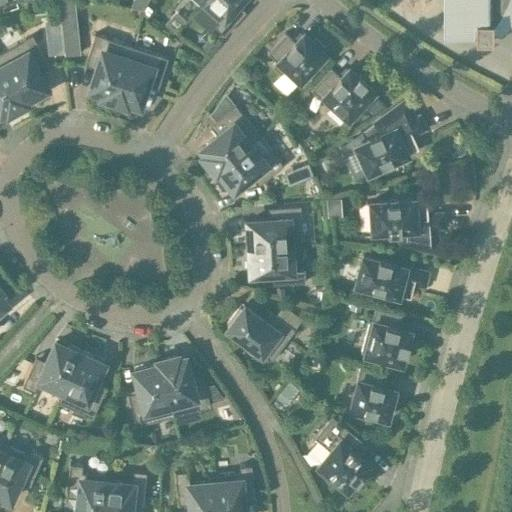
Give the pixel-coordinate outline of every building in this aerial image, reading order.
[(147,0),(146,0),(132,0),(130,6),(142,9),(147,0)] [(203,0),(200,4),(219,21),(215,26),(224,34),(241,15),(232,7),(237,2),(238,0),(203,0)] [(511,0),(444,0),(444,31),(476,31),(475,41),(491,41),(492,31),(501,34),(504,29),(508,25),(511,20),(511,18),(511,0)] [(62,50),(60,31),(53,32),(48,39),(50,52),(62,50)] [(315,37),(312,39),(303,31),(295,40),(286,32),(267,52),(276,60),(272,65),(281,73),(286,67),(300,80),(305,74),(313,81),(322,70),(314,63),(325,52),(324,50),(326,47),(315,37)] [(113,100),(131,45),(95,33),(87,57),(98,61),(89,89),(102,93),(101,95),(113,100)] [(32,34),(0,50),(0,55),(25,103),(26,102),(25,99),(47,87),(40,74),(51,68),(32,34)] [(75,35),(62,36),(64,48),(76,47),(75,35)] [(168,57),(131,45),(113,100),(126,104),(127,100),(139,105),(148,77),(160,81),(168,57)] [(25,103),(0,55),(0,110),(1,112),(7,109),(8,112),(25,103)] [(365,81),(366,80),(358,73),(357,74),(349,66),(340,75),(331,67),(310,88),(329,105),(331,102),(348,117),(374,89),(365,81)] [(419,115),(414,117),(406,98),(374,122),(379,131),(368,136),(369,137),(364,140),(355,144),(368,171),(407,153),(407,152),(418,146),(412,133),(425,127),(419,115)] [(214,170),(259,134),(235,104),(215,120),(223,130),(200,148),(205,153),(202,155),(214,170)] [(368,136),(379,131),(374,122),(360,132),(364,140),(369,137),(368,136)] [(260,135),(259,134),(214,170),(215,171),(217,169),(233,188),(255,171),(263,180),(283,164),(260,135)] [(442,226),(442,212),(427,213),(426,198),(414,199),(414,197),(370,200),(372,230),(382,230),(388,229),(388,231),(399,230),(399,238),(400,243),(427,249),(437,248),(436,226),(442,226)] [(300,204),(275,206),(276,218),(247,220),(248,233),(245,233),(245,246),(296,243),(295,217),(301,217),(300,204)] [(399,238),(399,230),(388,231),(388,229),(382,230),(383,239),(399,238)] [(298,268),(296,243),(245,246),(246,260),(249,259),(250,272),(279,270),(280,283),(305,281),(304,267),(298,268)] [(424,284),(427,271),(390,261),(390,260),(378,256),(378,258),(363,254),(355,283),(398,294),(398,293),(410,296),(414,282),(424,284)] [(295,328),(275,312),(267,322),(244,305),(243,307),(240,305),(227,322),(230,325),(228,327),(272,359),(295,328)] [(398,326),(401,313),(375,306),(371,319),(369,318),(361,351),(401,362),(404,350),(406,351),(409,341),(407,340),(410,329),(398,326)] [(57,401),(81,348),(68,343),(67,346),(55,341),(44,366),(33,361),(22,386),(34,391),(36,385),(59,395),(56,401),(57,401)] [(92,417),(103,393),(92,388),(95,382),(103,362),(92,356),(93,353),(81,348),(57,401),(92,417)] [(209,399),(205,385),(204,381),(192,384),(184,355),(178,357),(177,354),(159,359),(173,415),(210,405),(209,399)] [(173,415),(159,359),(157,360),(158,363),(134,369),(142,397),(130,401),(136,425),(173,415)] [(394,388),(382,384),(385,372),(359,365),(355,379),(357,379),(350,407),(387,417),(388,414),(391,415),(395,400),(391,399),(394,388)] [(289,379),(280,391),(289,399),(299,388),(289,379)] [(213,383),(205,385),(209,399),(222,396),(213,383)] [(367,444),(341,422),(332,415),(316,434),(332,447),(318,464),(347,488),(354,479),(356,480),(362,472),(361,471),(368,462),(359,454),(367,444)] [(29,455),(5,445),(0,456),(0,495),(10,499),(21,473),(33,478),(43,455),(31,450),(29,455)] [(103,511),(107,473),(82,471),(82,464),(70,463),(67,488),(79,490),(76,511),(103,511)] [(239,471),(214,473),(217,511),(243,511),(241,490),(254,489),(251,464),(239,465),(239,471)] [(108,473),(107,473),(103,511),(129,511),(131,495),(143,496),(146,471),(133,470),(133,482),(107,480),(108,473)] [(217,511),(214,473),(213,474),(213,480),(189,482),(187,470),(175,471),(177,496),(189,495),(191,511),(217,511)]
